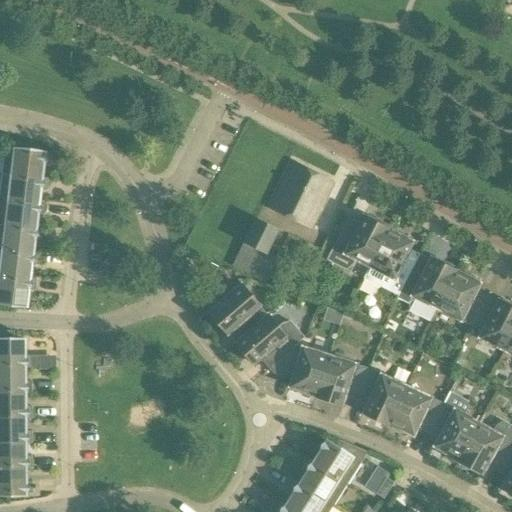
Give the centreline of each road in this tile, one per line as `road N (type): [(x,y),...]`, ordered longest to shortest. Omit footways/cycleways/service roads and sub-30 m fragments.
road 1 (residential): [(511,243),(228,91)]
road 2 (residential): [(495,508),(373,440),(262,411)]
road 3 (residential): [(69,505),(65,324)]
road 4 (residential): [(65,324),(78,197),(92,148)]
road 5 (unclassified): [(145,199),(185,181),(228,91)]
road 6 (residential): [(262,411),(176,301)]
road 7 (residential): [(69,505),(136,495),(193,511)]
